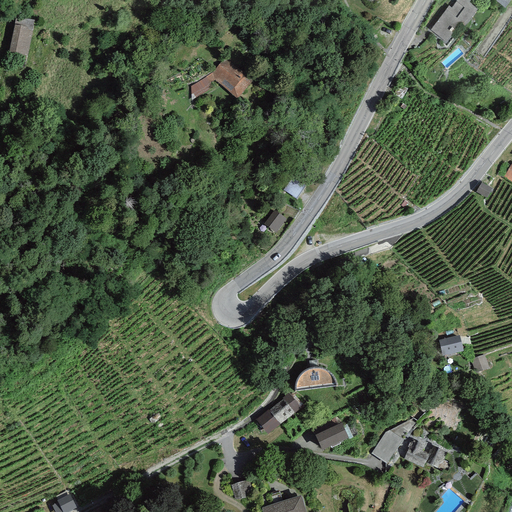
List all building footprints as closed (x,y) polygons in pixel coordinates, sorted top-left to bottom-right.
[(469,0),(456,0),(451,7),(449,5),(430,30),(443,39),(441,41),(447,46),(448,44),(449,44),(472,15),(473,16),(478,8),(469,1),(469,0)] [(35,23),(16,19),(9,54),(28,57),(35,23)] [(240,72),(225,58),(213,73),(191,87),(190,102),(219,85),(237,101),(254,81),(241,70),(240,72)] [(300,197),(304,186),(295,183),(291,193),(300,197)] [(490,200),(495,191),(484,184),(479,193),(490,200)] [(286,221),(274,212),(263,226),(276,235),(286,221)] [(459,337),(437,343),(441,359),(463,353),(459,337)] [(473,359),(478,373),(492,369),(487,354),(473,359)] [(295,393),(337,388),(336,385),(336,382),(334,380),(333,377),(331,375),(329,373),(326,372),(323,371),(321,370),(318,369),(315,369),(312,369),(309,370),(307,371),(304,373),(302,375),(300,377),(298,379),(297,381),(296,384),(295,387),(295,390),(295,393)] [(291,398),(254,423),(264,437),(300,411),(291,398)] [(341,427),(315,438),(322,453),(348,441),(341,427)] [(402,444),(387,433),(370,456),(385,467),(402,444)] [(425,447),(417,443),(416,447),(409,444),(405,452),(407,453),(404,460),(423,470),(425,465),(429,457),(428,457),(421,454),(425,447)] [(447,454),(432,447),(428,457),(429,457),(425,465),(437,471),(438,469),(445,472),(449,464),(443,462),(447,454)] [(71,511),(76,509),(67,492),(56,497),(58,501),(57,502),(58,503),(51,507),(54,511),(71,511)] [(304,511),(300,498),(262,509),(262,511),(304,511)]
